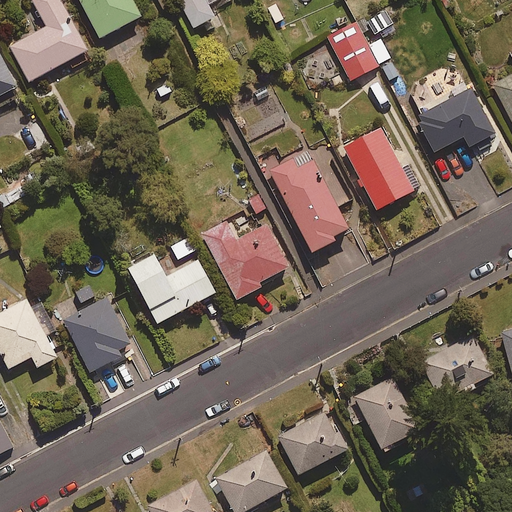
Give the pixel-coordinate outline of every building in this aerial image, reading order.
[(30,82),(67,61),(72,70),(93,59),(60,0),(32,0),(47,27),(11,47),(30,82)] [(142,16),(133,0),(80,0),(100,38),(142,16)] [(179,0),(194,28),(216,17),(209,5),(215,2),(217,6),(229,0),(179,0)] [(351,81),(379,66),(388,83),(398,77),(376,35),(380,33),(383,38),(395,32),(384,11),(358,25),(356,20),(327,35),(351,81)] [(18,86),(0,51),(0,107),(17,99),(12,89),(18,86)] [(511,75),(494,85),(511,119),(511,75)] [(170,78),(154,88),(161,100),(177,90),(170,78)] [(494,135),(470,88),(414,115),(432,153),(465,137),(469,147),(494,135)] [(413,192),(381,128),(345,147),(377,210),(413,192)] [(45,134),(28,144),(35,157),(52,147),(45,134)] [(351,233),(306,149),(268,169),(313,253),(351,233)] [(16,186),(0,194),(0,202),(4,209),(23,198),(16,186)] [(259,193),(245,201),(253,217),(267,210),(259,193)] [(265,224),(254,230),(246,216),(229,225),(227,222),(202,235),(238,300),(262,287),(259,283),(289,267),(265,224)] [(63,253),(48,261),(60,280),(74,271),(63,253)] [(167,277),(155,255),(129,268),(158,323),(216,293),(199,261),(167,277)] [(90,284),(74,291),(80,305),(96,298),(90,284)] [(56,331),(37,294),(0,313),(0,351),(9,369),(32,357),(38,368),(58,357),(47,336),(56,331)] [(132,344),(108,298),(64,321),(91,373),(123,356),(120,350),(132,344)] [(511,330),(502,333),(511,367),(511,330)] [(441,403),(478,388),(477,385),(492,379),(473,335),(421,357),(441,403)] [(421,430),(394,377),(356,397),(382,450),(421,430)] [(347,451),(327,412),(279,437),(299,476),(347,451)] [(0,453),(12,447),(0,423),(0,453)] [(245,511),(287,488),(266,450),(216,479),(234,511),(245,511)] [(151,511),(213,511),(197,481),(148,506),(151,511)]
